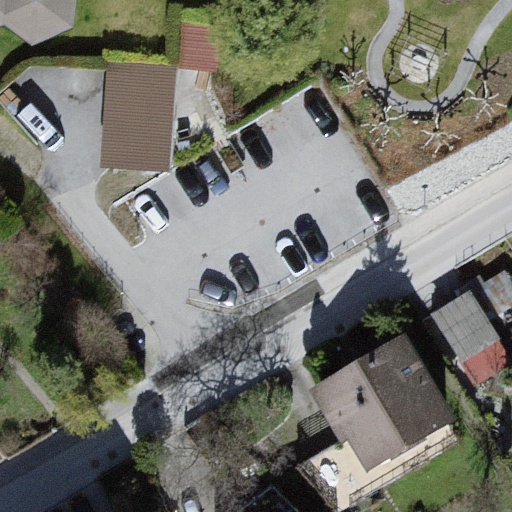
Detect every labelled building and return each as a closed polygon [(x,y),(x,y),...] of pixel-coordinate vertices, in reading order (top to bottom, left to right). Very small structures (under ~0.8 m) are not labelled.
[(0,0),(0,36),(4,35),(8,0),(0,0)] [(8,0),(4,35),(31,58),(71,39),(72,0),(8,0)] [(175,80),(107,78),(96,182),(169,185),(175,80)] [(471,294),(435,314),(461,360),(497,340),(471,294)] [(408,339),(317,393),(367,478),(458,425),(408,339)]
